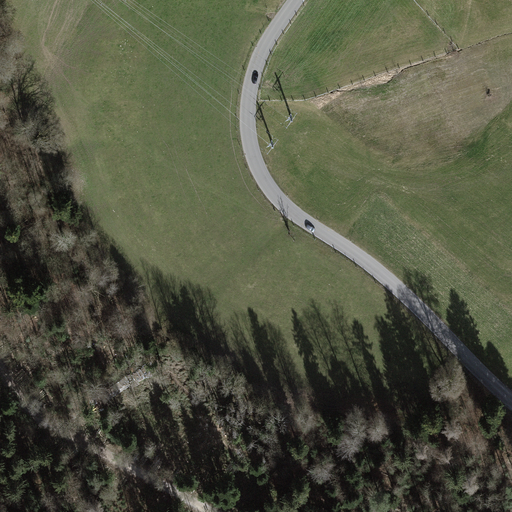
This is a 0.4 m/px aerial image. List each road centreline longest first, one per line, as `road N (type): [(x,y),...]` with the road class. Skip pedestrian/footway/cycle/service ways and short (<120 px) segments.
road 1 (unclassified): [(511,399),(388,281),(269,187),(248,133),(248,104),(268,39),(296,0)]
road 2 (track): [(0,360),(45,417),(211,511)]
